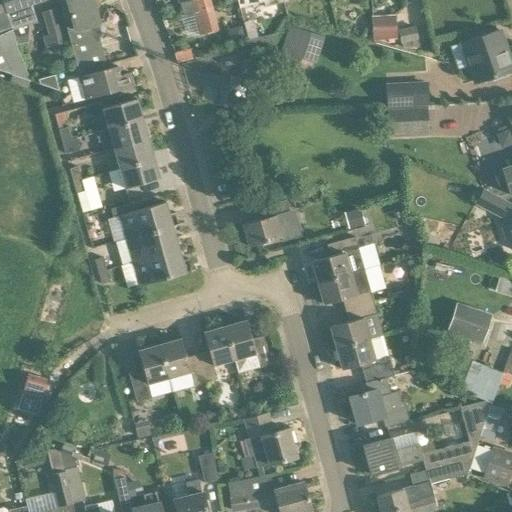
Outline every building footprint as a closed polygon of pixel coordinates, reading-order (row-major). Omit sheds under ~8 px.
[(30,82),(15,45),(16,45),(11,30),(0,0),(0,57),(2,57),(11,76),(30,82)] [(0,0),(11,30),(37,22),(32,5),(47,1),(47,0),(0,0)] [(90,39),(87,26),(97,24),(90,0),(67,0),(59,3),(61,7),(70,42),(78,73),(106,65),(98,37),(90,39)] [(178,0),(179,2),(183,16),(194,13),(200,34),(217,29),(209,0),(178,0)] [(281,4),(279,0),(236,0),(239,9),(265,1),(267,7),(281,4)] [(46,49),(70,42),(61,7),(42,12),(48,35),(43,37),(46,49)] [(373,41),(398,39),(396,15),(372,17),(373,41)] [(415,25),(398,28),(401,43),(419,39),(415,25)] [(311,33),(289,26),(281,51),(304,58),(311,33)] [(462,44),(462,45),(469,66),(475,83),(492,78),(494,82),(509,76),(507,73),(511,71),(511,67),(500,31),(470,41),(463,44),(462,44)] [(190,50),(175,54),(177,64),(193,60),(190,50)] [(119,75),(117,66),(78,77),(84,100),(133,87),(129,73),(119,75)] [(58,91),(54,75),(38,80),(39,84),(58,91)] [(428,80),(385,82),(386,85),(386,107),(429,106),(428,80)] [(227,107),(231,93),(222,91),(218,104),(227,107)] [(108,129),(142,120),(136,99),(102,109),(108,129)] [(427,111),(387,112),(388,132),(428,131),(427,111)] [(113,149),(148,139),(142,120),(108,129),(113,149)] [(511,129),(511,163),(500,167),(506,182),(511,197),(511,196),(511,121),(510,122),(511,129)] [(61,141),(70,139),(67,127),(58,130),(61,141)] [(64,153),(73,151),(70,139),(61,141),(64,153)] [(119,168),(153,159),(148,139),(113,149),(119,168)] [(125,189),(159,179),(153,159),(119,168),(125,189)] [(73,182),(81,180),(78,167),(70,170),(73,182)] [(76,193),(84,191),(81,180),(73,182),(76,193)] [(508,219),(511,212),(511,203),(484,189),(476,202),(508,219)] [(262,210),(244,218),(251,240),(282,232),(285,240),(298,238),(289,208),(292,208),(289,193),(260,202),(262,210)] [(161,204),(158,195),(110,210),(113,218),(119,216),(139,287),(192,271),(188,259),(182,261),(176,238),(182,236),(175,213),(169,214),(166,202),(161,204)] [(350,227),(365,224),(361,208),(346,211),(350,227)] [(511,223),(503,227),(507,238),(511,236),(511,223)] [(318,283),(365,270),(355,237),(327,245),(330,256),(312,261),(318,283)] [(102,284),(110,282),(104,258),(95,261),(102,284)] [(374,303),(371,291),(365,270),(318,283),(324,304),(342,299),(346,310),(374,303)] [(497,288),(511,292),(511,278),(501,275),(497,288)] [(336,348),(369,339),(363,319),(376,315),(374,303),(346,310),(349,322),(330,327),(336,348)] [(484,344),(493,315),(458,303),(448,333),(484,344)] [(251,339),(246,320),(225,326),(234,359),(238,374),(271,364),(263,336),(251,339)] [(204,383),(217,379),(213,365),(234,359),(225,326),(203,332),(209,351),(196,355),(204,383)] [(383,336),(369,339),(336,348),(342,370),(361,364),(364,376),(366,383),(371,381),(380,379),(378,372),(392,368),(389,356),(383,336)] [(186,358),(181,339),(159,345),(172,392),(204,383),(196,355),(186,358)] [(136,402),(151,398),(172,392),(159,345),(138,351),(143,370),(128,374),(136,402)] [(493,404),(505,374),(473,362),(461,391),(493,404)] [(48,379),(29,374),(19,407),(37,412),(48,379)] [(391,394),(376,399),(371,381),(366,383),(355,385),(358,395),(350,398),(357,423),(382,417),(384,428),(409,421),(404,401),(402,402),(399,392),(391,394)] [(424,460),(427,469),(473,457),(476,446),(479,437),(490,405),(490,403),(484,401),(459,408),(468,441),(434,450),(422,453),(420,444),(394,449),(392,438),(363,446),(371,474),(400,466),(400,467),(424,460)] [(490,405),(479,437),(492,441),(503,409),(490,405)] [(273,433),(268,413),(243,419),(248,438),(244,440),(249,457),(253,456),(256,468),(267,465),(267,466),(296,459),(288,429),(273,433)] [(138,440),(152,436),(148,421),(134,424),(138,440)] [(463,437),(462,423),(450,424),(450,437),(463,437)] [(469,468),(483,474),(491,451),(476,446),(473,457),(469,468)] [(511,471),(511,452),(493,446),(491,451),(483,474),(482,478),(507,487),(511,471)] [(63,511),(63,510),(73,507),(60,452),(54,450),(46,451),(52,473),(49,474),(57,508),(41,511),(63,511)] [(74,458),(60,452),(73,507),(86,503),(77,467),(76,467),(74,458)] [(205,484),(217,481),(214,454),(199,457),(205,484)] [(431,481),(431,484),(467,474),(469,468),(473,457),(427,469),(431,481)] [(131,507),(123,470),(112,469),(121,511),(160,511),(158,501),(157,501),(156,491),(142,495),(145,504),(131,507)] [(274,491),(270,476),(269,475),(229,483),(232,510),(277,503),(279,511),(303,511),(310,510),(303,483),(274,491)] [(201,491),(198,480),(185,482),(187,494),(173,498),(176,511),(206,511),(202,491),(201,491)] [(433,496),(435,495),(431,484),(431,481),(403,489),(376,496),(376,497),(377,497),(381,511),(430,511),(437,510),(433,496)]
